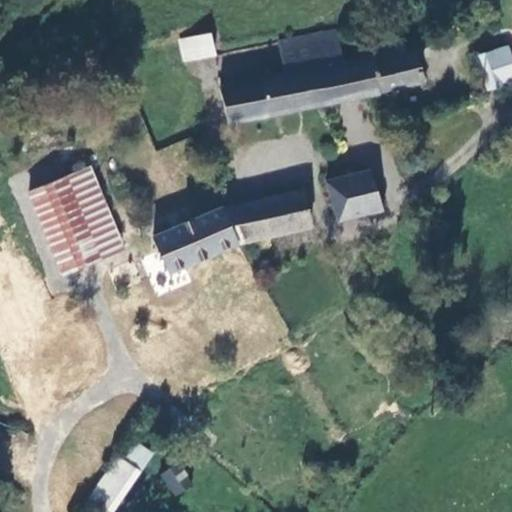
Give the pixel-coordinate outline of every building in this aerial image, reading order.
[(343,62),(335,31),(214,55),(209,35),(180,42),(183,61),(172,64),(185,132),(423,81),(415,51),(373,60),(373,57),(343,62)] [(486,90),(511,81),(511,61),(506,45),(474,57),(486,90)] [(32,186),(25,188),(62,275),(125,248),(90,166),(34,188),(32,186)] [(369,172),(327,183),(339,219),(379,209),(369,172)] [(301,187),(220,207),(236,244),(312,226),(301,187)] [(220,207),(219,205),(187,219),(180,205),(163,213),(169,226),(151,234),(158,250),(168,274),(236,244),(220,207)] [(158,250),(77,285),(88,309),(168,274),(158,250)] [(110,511),(149,457),(129,442),(84,505),(93,511),(110,511)] [(185,465),(162,470),(168,494),(190,489),(185,465)]
